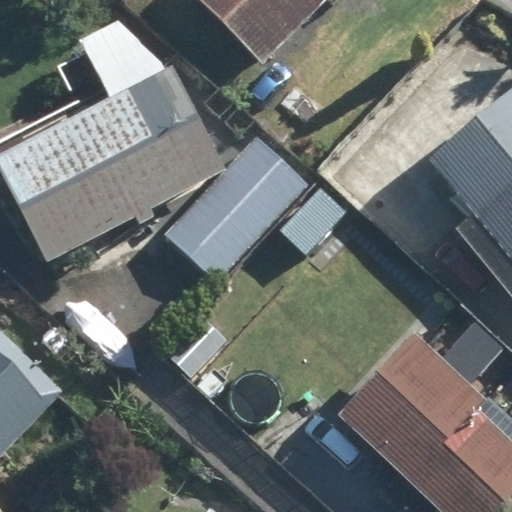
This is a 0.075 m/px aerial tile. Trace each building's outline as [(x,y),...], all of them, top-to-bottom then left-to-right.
[(205,0),(271,64),(333,0),(205,0)] [(4,156),(51,261),(235,171),(184,68),(4,156)] [(511,104),(444,158),(511,244),(511,104)] [(324,172),(353,201),(393,158),(364,131),(324,172)] [(172,237),(220,284),(314,185),(266,140),(172,237)] [(0,468),(72,393),(0,324),(0,468)] [(345,412),(449,511),(503,511),(511,503),(511,434),(486,410),(494,401),(421,331),(345,412)] [(251,397),(277,422),(296,401),(270,376),(251,397)]
